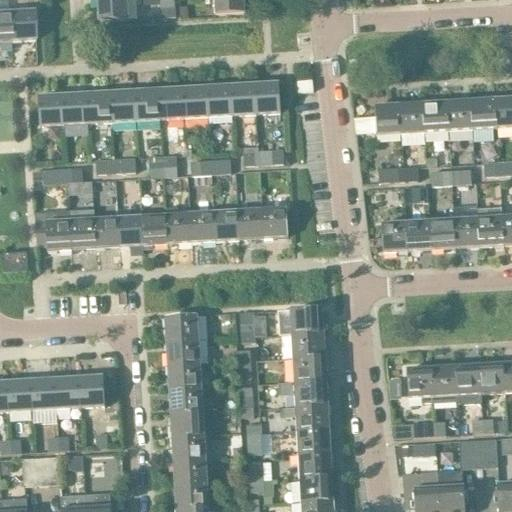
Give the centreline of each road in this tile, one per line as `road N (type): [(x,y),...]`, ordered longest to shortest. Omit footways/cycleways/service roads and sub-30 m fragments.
road 1 (residential): [(137,511),(120,328),(0,326)]
road 2 (residential): [(354,287),(320,26)]
road 3 (residential): [(381,511),(354,287)]
road 4 (residential): [(511,14),(320,26)]
road 5 (residential): [(511,276),(354,287)]
